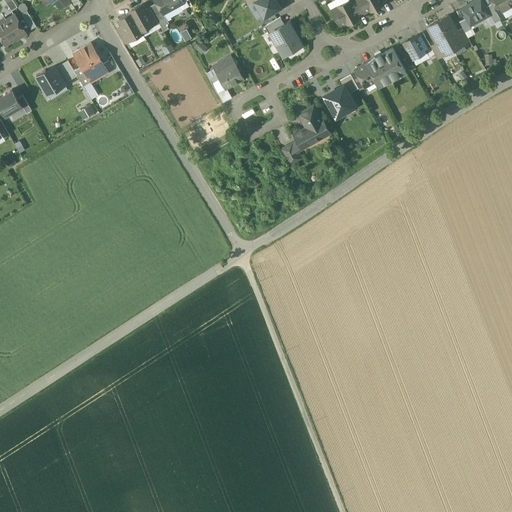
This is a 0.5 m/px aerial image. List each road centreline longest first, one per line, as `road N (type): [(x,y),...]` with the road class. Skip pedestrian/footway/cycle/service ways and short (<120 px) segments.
road 1 (residential): [(242,254),(511,76)]
road 2 (residential): [(0,410),(242,254)]
road 3 (track): [(242,254),(342,511)]
road 4 (residential): [(242,254),(142,90)]
road 5 (residential): [(441,0),(334,59)]
